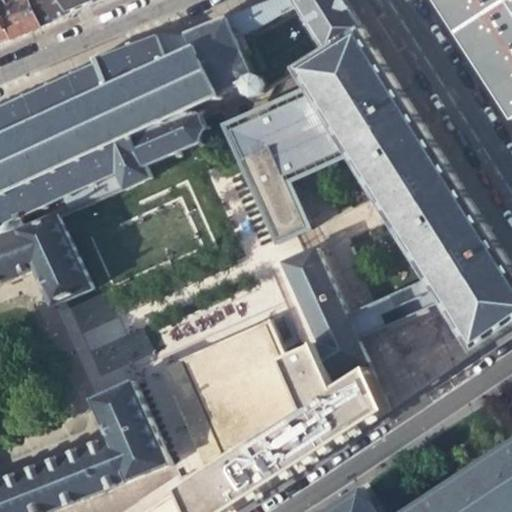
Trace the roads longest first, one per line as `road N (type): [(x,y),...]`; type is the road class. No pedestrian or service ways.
road 1 (residential): [(275,511),(511,359)]
road 2 (residential): [(511,182),(398,0)]
road 3 (residential): [(0,71),(168,0)]
